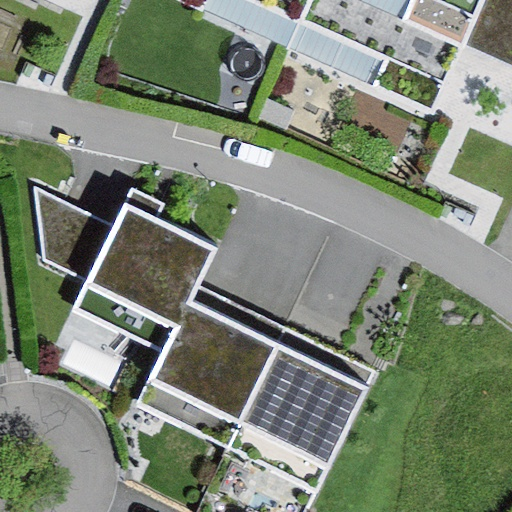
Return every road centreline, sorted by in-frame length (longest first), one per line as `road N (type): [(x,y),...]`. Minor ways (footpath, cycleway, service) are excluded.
road 1 (residential): [(0,109),(281,174),(382,215),(511,290)]
road 2 (residential): [(79,511),(90,496),(94,461),(80,430),(52,410),(18,406)]
